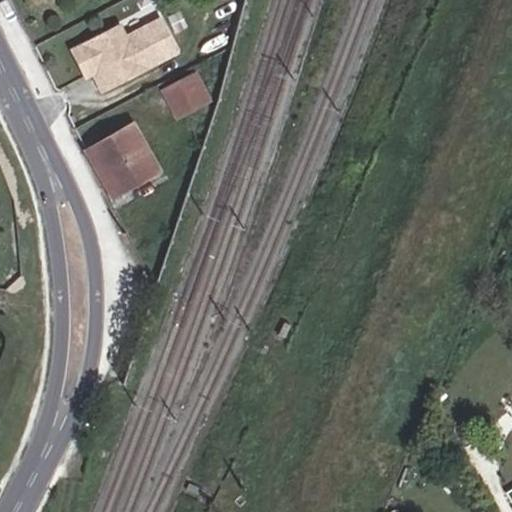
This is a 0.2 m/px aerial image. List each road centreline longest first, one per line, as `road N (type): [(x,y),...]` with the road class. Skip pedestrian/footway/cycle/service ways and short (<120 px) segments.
road 1 (track): [(503,0),(337,431),(320,511)]
road 2 (residential): [(23,489),(84,387),(96,304),(88,231),(75,196),(21,108)]
road 3 (residential): [(21,108),(55,234),(62,301),(48,409),(23,489)]
